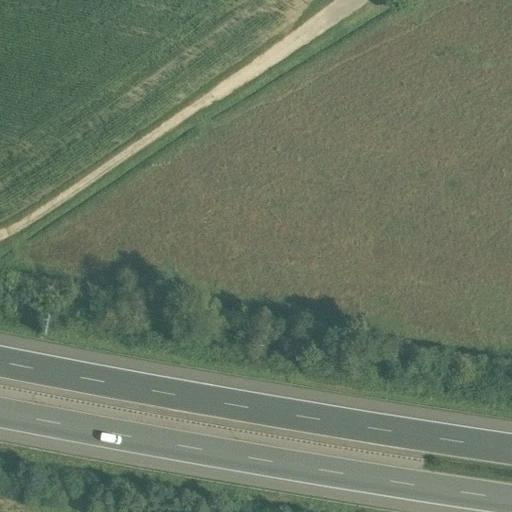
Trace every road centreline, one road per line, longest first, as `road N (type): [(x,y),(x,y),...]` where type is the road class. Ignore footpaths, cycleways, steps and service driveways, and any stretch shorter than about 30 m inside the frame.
road 1 (motorway): [(511,456),(0,364)]
road 2 (motorway): [(0,419),(511,510)]
road 3 (track): [(0,239),(357,0)]
